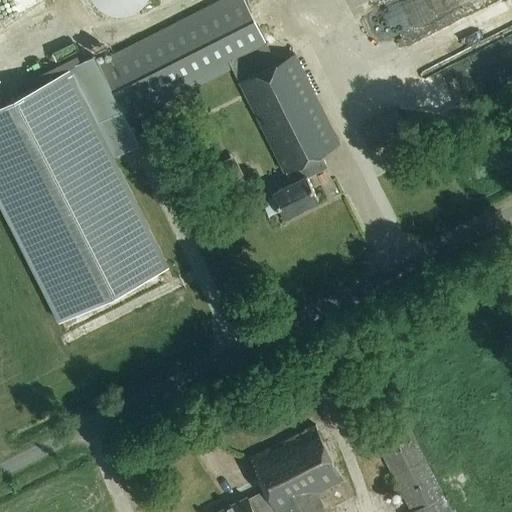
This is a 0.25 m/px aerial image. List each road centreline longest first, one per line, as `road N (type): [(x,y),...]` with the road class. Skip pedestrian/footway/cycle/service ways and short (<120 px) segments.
road 1 (unclassified): [(0,471),(511,212)]
road 2 (track): [(297,321),(369,511)]
